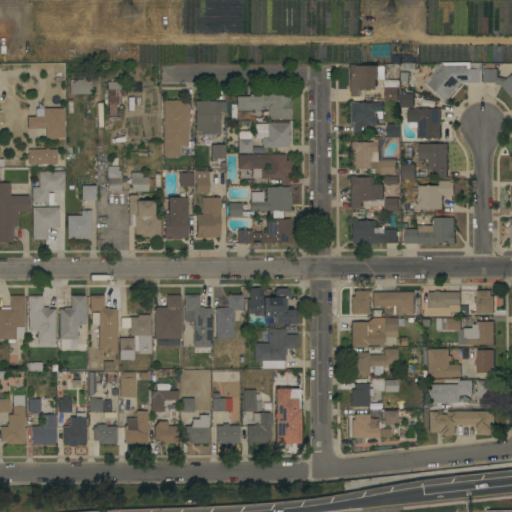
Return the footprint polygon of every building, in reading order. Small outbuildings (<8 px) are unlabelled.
[(467,65),(467,69),(467,63),(481,63),(481,82),(479,82),(479,83),(460,83),(444,102),(439,98),(440,97),(436,94),(435,95),(423,84),(429,77),(429,76),(441,62),(445,65),(467,65)] [(398,71),(398,64),(401,64),(401,63),(414,63),(414,71),(409,71),(398,71)] [(511,73),(511,101),(508,97),(509,97),(500,85),(494,84),(494,83),(482,83),(482,69),(484,69),(484,63),(494,63),(494,69),(496,69),(496,77),(506,79),(511,73)] [(47,65),(47,64),(53,64),(53,72),(49,72),(47,73),(33,73),(33,65),(47,65)] [(349,80),(348,80),(348,65),(355,65),(355,66),(384,66),(384,79),(377,79),(377,80),(375,80),(375,90),(371,90),(371,91),(366,91),(366,90),(364,90),(359,90),(359,89),(358,89),(358,97),(349,97),(349,80)] [(383,80),(390,80),(390,74),(396,74),(396,80),(398,80),(398,88),(397,88),(397,101),(383,101),(383,80)] [(69,95),(69,80),(82,80),(82,76),(89,76),(89,78),(90,78),(90,80),(91,80),(91,82),(90,82),(91,94),(69,95)] [(124,104),(115,104),(116,117),(108,117),(108,104),(107,104),(106,82),(124,82),(124,104)] [(399,108),(399,87),(412,91),(412,94),(413,94),(413,108),(399,108)] [(236,97),(249,97),(249,94),(274,94),(274,95),(288,95),(288,99),(289,99),(289,103),(291,103),(291,111),(289,111),(289,120),(286,120),(286,119),(267,119),(267,108),(263,108),(263,110),(252,110),(252,111),(236,111),(236,97)] [(162,101),(187,101),(187,110),(189,110),(189,131),(187,131),(187,146),(179,146),(179,157),(162,157),(162,101)] [(215,101),(215,102),(224,102),(225,112),(218,112),(218,116),(221,116),(221,119),(220,119),(220,134),(203,134),(203,131),(195,132),(195,107),(194,107),(194,101),(215,101)] [(349,102),(355,102),(355,103),(372,103),(372,102),(382,102),(382,112),(375,112),(375,116),(377,116),(377,126),(360,126),(360,133),(352,133),(352,123),(349,123),(349,102)] [(63,108),(63,137),(60,137),(60,140),(56,140),(56,139),(44,139),(44,129),(27,129),(27,117),(42,117),(42,108),(63,108)] [(416,128),(408,128),(408,123),(407,123),(406,109),(414,109),(414,108),(417,108),(417,109),(439,109),(439,122),(440,122),(440,139),(437,139),(437,138),(416,138),(416,128)] [(262,147),(262,144),(261,144),(261,140),(262,140),(262,139),(255,139),(254,124),(267,124),(267,123),(289,123),(290,132),(290,139),(289,139),(290,144),(288,144),(288,147),(262,147)] [(399,124),(399,138),(385,138),(385,124),(399,124)] [(237,153),(237,139),(238,139),(238,131),(250,131),(250,139),(251,139),(251,153),(237,153)] [(381,159),(395,159),(395,161),(397,161),(397,174),(395,174),(395,175),(381,175),(381,162),(377,162),(377,165),(370,165),(370,168),(350,168),(350,142),(372,142),(372,140),(377,140),(377,139),(386,139),(381,148),(381,159)] [(447,143),(447,154),(446,154),(446,178),(437,178),(437,170),(428,170),(427,159),(417,160),(417,144),(447,143)] [(210,145),(225,145),(225,158),(216,159),(216,161),(211,161),(211,159),(210,145)] [(45,149),(45,148),(47,148),(47,150),(56,150),(56,164),(42,164),(42,165),(40,165),(35,165),(35,166),(29,166),(29,165),(27,165),(27,158),(26,158),(26,155),(27,155),(27,150),(45,149)] [(285,155),(285,161),(287,161),(287,156),(289,156),(289,162),(292,162),(292,171),(289,171),(289,185),(280,185),(280,179),(260,179),(260,178),(251,178),(251,170),(237,170),(237,155),(285,155)] [(414,178),(401,178),(400,165),(414,165),(414,178)] [(120,191),(113,191),(113,192),(110,192),(110,191),(107,191),(107,167),(117,167),(117,171),(120,171),(120,191)] [(208,193),(195,193),(195,171),(208,171),(208,193)] [(63,172),(64,191),(47,191),(48,203),(31,203),(31,187),(38,187),(38,172),(63,172)] [(147,192),(130,192),(130,173),(141,173),(141,177),(147,177),(147,192)] [(193,173),(193,187),(178,187),(178,173),(193,173)] [(349,191),(348,191),(348,177),(354,177),(354,178),(373,177),(373,185),(382,185),(382,195),(377,195),(377,200),(373,200),(373,201),(359,201),(359,208),(350,208),(349,191)] [(417,186),(438,186),(438,181),(450,181),(450,180),(453,180),(453,196),(441,195),(441,210),(417,210),(417,186)] [(0,183),(10,183),(10,190),(27,190),(27,196),(28,196),(28,212),(17,212),(17,226),(12,226),(12,243),(0,243),(0,183)] [(95,186),(95,200),(81,201),(81,186),(95,186)] [(286,187),(286,186),(290,186),(290,204),(289,204),(289,212),(281,212),(281,219),(271,219),(271,212),(249,212),(249,201),(266,201),(266,187),(286,187)] [(134,226),(128,226),(128,215),(128,196),(137,196),(137,201),(153,201),(153,215),(160,215),(159,239),(148,239),(148,237),(141,237),(141,235),(134,235),(134,226)] [(187,216),(187,238),(181,238),(181,239),(172,239),(162,239),(162,237),(164,237),(163,215),(167,215),(167,198),(187,198),(187,216)] [(220,198),(219,237),(213,237),(213,238),(195,238),(195,215),(201,215),(201,198),(220,198)] [(397,198),(397,199),(400,199),(400,211),(398,211),(398,212),(384,212),(384,198),(397,198)] [(240,203),(241,217),(227,218),(227,203),(240,203)] [(31,208),(59,207),(59,228),(48,228),(48,240),(32,240),(31,208)] [(91,237),(87,237),(87,239),(66,239),(66,216),(80,216),(80,211),(85,211),(85,210),(87,210),(87,211),(91,211),(91,237)] [(453,218),(453,232),(454,232),(454,244),(448,244),(448,243),(404,244),(403,229),(416,229),(416,225),(432,225),(432,218),(453,218)] [(290,219),(290,230),(289,230),(289,236),(290,236),(290,244),(237,244),(236,230),(250,230),(250,226),(262,226),(262,233),(266,233),(266,219),(290,219)] [(397,244),(352,244),(352,240),(350,240),(350,221),(374,221),(374,227),(372,227),(372,228),(383,228),(383,230),(397,230),(397,244)] [(285,300),(285,310),(291,310),(291,309),(296,309),(296,324),(291,324),(291,325),(272,325),(272,318),(261,318),(261,316),(253,316),(253,314),(246,314),(246,301),(253,301),(253,298),(273,298),(273,288),(286,288),(288,292),(289,297),(286,299),(286,300),(285,300)] [(493,314),(475,314),(475,303),(473,303),(473,298),(475,298),(475,290),(490,290),(490,296),(493,296),(493,314)] [(350,297),(353,297),(353,291),(368,291),(368,299),(370,299),(370,303),(368,303),(368,315),(350,315),(350,297)] [(427,292),(434,292),(434,291),(439,291),(439,292),(460,292),(460,306),(457,306),(457,309),(451,309),(451,306),(449,306),(449,308),(448,308),(448,314),(445,314),(445,309),(439,309),(439,310),(428,310),(427,307),(427,292)] [(413,292),(413,315),(394,315),(394,314),(392,314),(392,307),(372,307),(371,292),(413,292)] [(116,352),(98,352),(97,325),(91,325),(91,313),(97,313),(97,311),(89,311),(88,296),(103,295),(103,308),(107,308),(107,309),(115,309),(116,352)] [(180,339),(179,339),(179,346),(155,346),(155,345),(151,345),(151,338),(153,338),(153,309),(155,309),(155,308),(165,308),(165,295),(180,295),(180,339)] [(211,348),(193,348),(193,321),(184,321),(184,311),(184,295),(199,295),(199,307),(202,307),(202,309),(211,309),(211,348)] [(215,309),(227,309),(227,295),(241,295),(241,310),(233,310),(233,339),(215,339),(215,309)] [(24,327),(23,327),(23,339),(15,339),(15,340),(13,340),(13,343),(7,343),(7,340),(0,340),(0,308),(9,307),(9,296),(23,296),(24,327)] [(54,340),(53,340),(53,346),(37,346),(37,340),(36,340),(36,332),(27,332),(27,296),(42,296),(42,308),(48,308),(48,309),(54,309),(54,340)] [(85,325),(76,325),(76,340),(58,340),(58,309),(63,309),(63,308),(70,308),(70,296),(85,296),(85,325)] [(150,354),(137,354),(137,336),(129,336),(129,318),(137,318),(137,315),(149,315),(150,354)] [(397,318),(397,337),(384,337),(384,342),(382,342),(382,345),(350,345),(350,322),(367,322),(367,321),(371,318),(397,318)] [(460,318),(460,330),(435,330),(435,318),(460,318)] [(493,345),(457,345),(458,331),(463,331),(463,328),(471,328),(471,325),(475,325),(475,322),(493,322),(493,345)] [(285,329),(285,335),(297,335),(297,349),(285,349),(285,355),(283,355),(283,362),(282,362),(282,369),(260,369),(260,362),(253,362),(253,344),(267,344),(267,329),(285,329)] [(119,339),(133,338),(133,360),(119,360),(119,339)] [(461,359),(461,348),(474,348),(474,359),(461,359)] [(368,353),(368,355),(383,355),(383,349),(397,349),(397,361),(391,361),(391,363),(392,363),(392,364),(385,364),(385,366),(384,366),(384,377),(371,377),(371,367),(369,367),(369,365),(368,365),(368,377),(350,377),(350,353),(368,353)] [(428,377),(428,378),(422,378),(422,372),(428,371),(427,365),(423,365),(423,350),(427,350),(427,349),(448,349),(448,365),(460,365),(460,377),(428,377)] [(493,350),(493,367),(490,367),(490,373),(476,373),(476,366),(474,366),(474,361),(476,361),(476,350),(493,350)] [(25,371),(25,362),(41,362),(41,370),(25,371)] [(134,397),(119,397),(119,378),(134,378),(134,397)] [(457,380),(457,378),(465,378),(465,380),(471,380),(471,395),(459,395),(459,403),(449,403),(449,404),(446,404),(446,403),(441,403),(441,409),(428,409),(428,384),(443,384),(443,380),(457,380)] [(397,380),(397,392),(384,392),(383,380),(397,380)] [(492,380),(492,404),(476,404),(476,396),(474,396),(474,392),(476,392),(476,380),(492,380)] [(368,384),(368,389),(372,389),(372,396),(368,396),(368,406),(351,407),(350,390),(354,390),(353,384),(368,384)] [(273,419),(273,418),(272,415),(273,413),(273,389),(288,388),(288,390),(297,390),(297,409),(298,409),(298,443),(290,443),(290,445),(283,445),(283,444),(273,444),(273,419)] [(242,390),(254,390),(254,394),(259,394),(259,401),(261,401),(261,411),(255,411),(255,412),(242,412),(242,390)] [(178,392),(178,400),(162,400),(162,412),(150,412),(150,392),(178,392)] [(24,444),(6,444),(6,441),(0,441),(0,427),(6,427),(6,424),(7,424),(7,415),(12,415),(12,396),(23,396),(24,444)] [(70,413),(58,413),(58,399),(62,399),(62,396),(68,396),(68,399),(70,399),(70,413)] [(230,398),(230,411),(210,411),(210,397),(211,397),(211,399),(230,398)] [(193,398),(193,412),(181,412),(181,398),(193,398)] [(9,408),(10,408),(10,411),(9,411),(9,413),(0,413),(0,399),(9,399),(9,408)] [(39,412),(27,412),(27,399),(39,399),(39,412)] [(89,399),(101,399),(101,400),(110,400),(110,412),(89,412),(89,399)] [(397,411),(397,423),(383,423),(383,411),(397,411)] [(427,412),(438,412),(438,415),(446,414),(446,411),(494,411),(494,429),(490,429),(490,435),(476,435),(476,427),(474,427),(474,425),(454,425),(454,435),(443,435),(443,434),(437,434),(437,433),(428,433),(427,412)] [(61,427),(68,427),(67,425),(69,425),(69,417),(75,417),(75,413),(84,413),(84,417),(85,417),(85,444),(75,444),(75,447),(69,447),(69,444),(62,444),(61,427)] [(269,413),(270,443),(246,443),(246,426),(254,425),(254,424),(259,424),(259,423),(252,423),(252,413),(269,413)] [(351,420),(354,420),(354,414),(368,414),(368,419),(371,418),(371,419),(378,419),(378,422),(380,422),(380,430),(378,430),(378,438),(351,438),(351,420)] [(55,428),(54,428),(54,444),(44,444),(44,445),(40,445),(40,444),(39,444),(39,445),(34,445),(34,444),(31,444),(31,427),(39,426),(39,424),(41,424),(41,415),(55,415),(55,428)] [(208,443),(190,443),(190,440),(184,440),(184,426),(190,426),(190,424),(191,424),(191,419),(198,419),(198,415),(208,415),(208,443)] [(123,444),(123,426),(126,426),(126,419),(137,419),(137,426),(146,426),(146,444),(123,444)] [(177,426),(177,444),(156,444),(156,441),(154,441),(154,426),(157,421),(167,421),(167,426),(177,426)] [(116,444),(98,444),(98,441),(92,441),(92,427),(95,427),(95,424),(105,424),(105,426),(116,426),(116,444)] [(238,443),(227,443),(227,445),(223,445),(223,443),(215,443),(215,426),(222,426),(222,424),(228,424),(228,426),(238,426),(238,443)]
